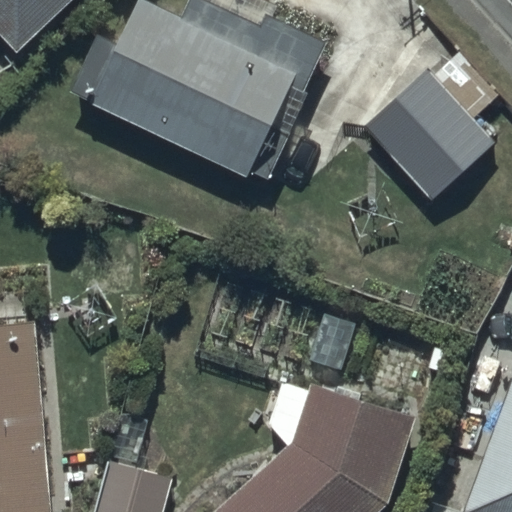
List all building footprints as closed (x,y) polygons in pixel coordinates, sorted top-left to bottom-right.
[(0,0),(0,26),(15,42),(60,0),(0,0)] [(180,0),(179,3),(172,0),(131,0),(115,34),(95,25),(68,79),(246,166),(250,159),(267,167),(286,129),(268,119),(289,75),(302,82),(327,32),(270,4),(272,0),(180,0)] [(497,136),(425,60),(364,117),(436,193),(497,136)] [(0,510),(47,506),(30,303),(0,307),(0,510)] [(511,511),(511,361),(463,505),(484,511),(511,511)] [(414,403),(314,373),(295,430),(201,511),(368,511),(385,498),(414,403)] [(158,511),(169,467),(108,453),(93,511),(158,511)]
